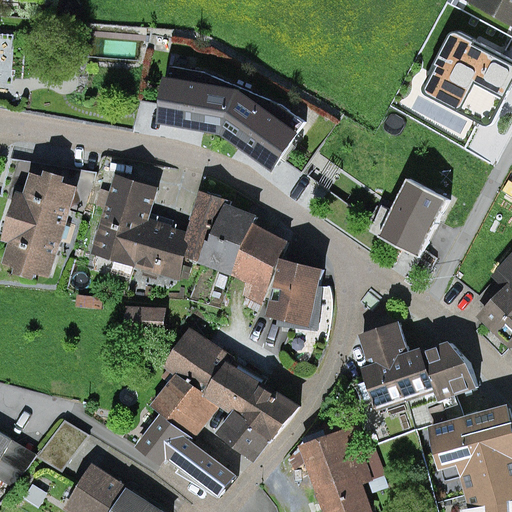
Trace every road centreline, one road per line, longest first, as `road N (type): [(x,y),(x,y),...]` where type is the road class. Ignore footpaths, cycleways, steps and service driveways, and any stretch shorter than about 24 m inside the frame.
road 1 (residential): [(0,125),(215,166),(359,258)]
road 2 (residential): [(359,258),(339,351),(310,410),(224,511)]
road 3 (residential): [(511,149),(426,305)]
